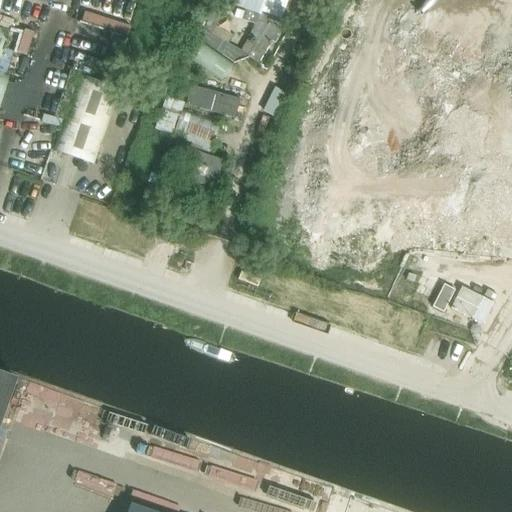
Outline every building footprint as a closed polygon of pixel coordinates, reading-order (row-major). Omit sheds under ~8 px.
[(285,0),(213,0),(259,15),(260,12),(280,18),(285,0)] [(0,57),(8,32),(0,29),(0,57)] [(233,65),(193,36),(181,52),(221,82),(233,65)] [(78,74),(51,152),(93,166),(120,88),(78,74)] [(239,100),(191,87),(186,105),(234,118),(239,100)] [(209,152),(218,125),(182,113),(173,139),(209,152)] [(216,164),(175,149),(189,188),(207,187),(216,164)] [(443,285),(432,307),(443,313),(454,290),(443,285)] [(0,410),(11,378),(0,374),(0,410)]
